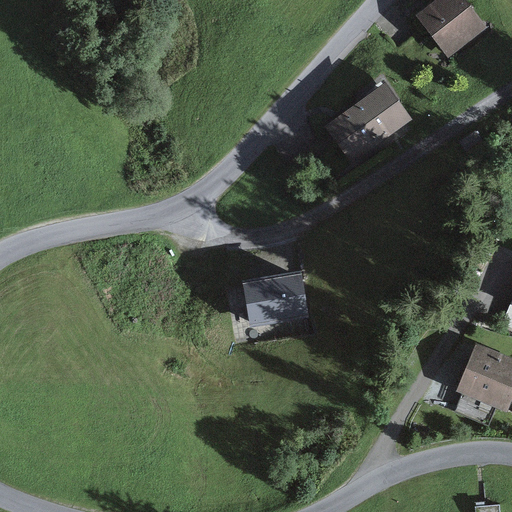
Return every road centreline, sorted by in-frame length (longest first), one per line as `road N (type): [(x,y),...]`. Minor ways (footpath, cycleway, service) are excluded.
road 1 (residential): [(511,90),(333,207),(284,229),(226,235),(208,230),(188,203)]
road 2 (unclassified): [(188,203),(250,150),(383,0)]
road 3 (unclassified): [(511,453),(483,449),(424,463),(323,511)]
road 4 (unclassified): [(0,259),(188,203)]
